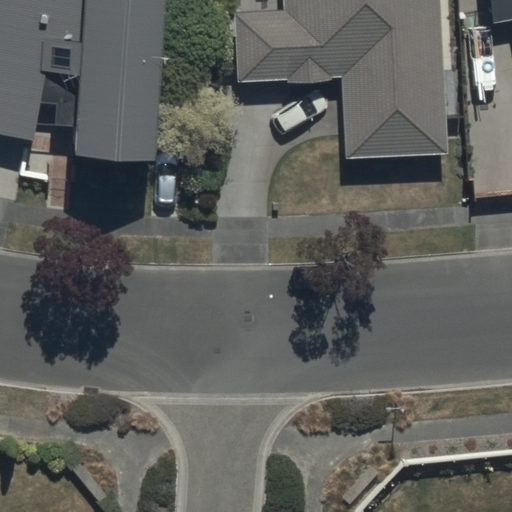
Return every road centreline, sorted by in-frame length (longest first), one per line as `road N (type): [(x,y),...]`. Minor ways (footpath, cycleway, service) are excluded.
road 1 (residential): [(511,318),(226,332)]
road 2 (residential): [(226,332),(0,309)]
road 3 (residential): [(226,332),(222,511)]
